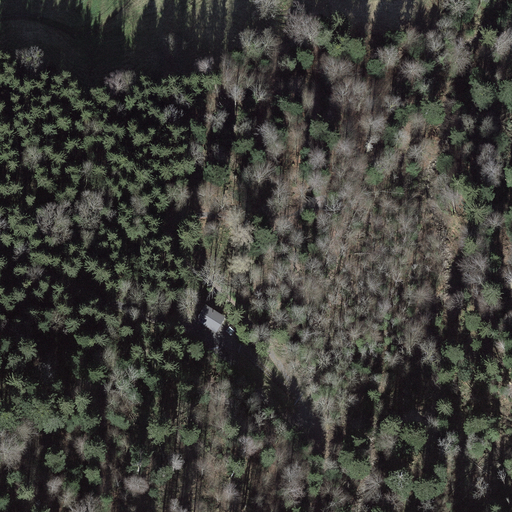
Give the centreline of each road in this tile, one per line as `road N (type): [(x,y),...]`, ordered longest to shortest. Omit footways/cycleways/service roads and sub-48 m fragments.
road 1 (track): [(0,259),(195,330),(292,423),(303,422),(285,388),(226,337)]
road 2 (track): [(125,0),(102,24),(80,32),(0,19)]
